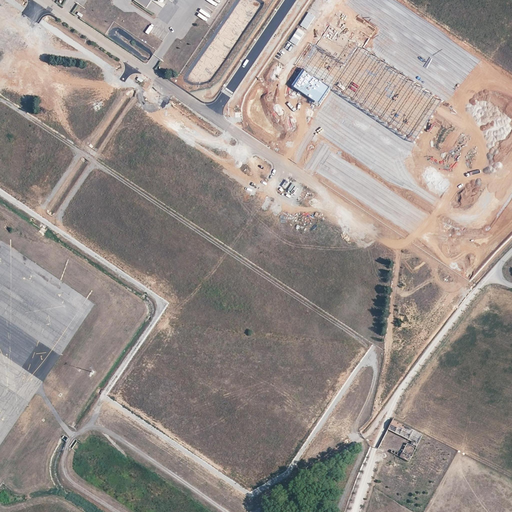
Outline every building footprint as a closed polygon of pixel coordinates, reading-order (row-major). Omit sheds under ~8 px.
[(131,0),(145,9),(150,0),(131,0)] [(339,12),(316,45),(345,65),(358,45),(350,40),(357,30),(360,26),(339,12)] [(369,38),(357,30),(350,40),(358,45),(362,48),(369,38)] [(345,65),(316,45),(301,68),(303,69),(330,87),(416,145),(444,103),(362,48),(358,45),(345,65)] [(330,87),(303,69),(292,86),(318,104),(330,87)] [(176,378),(178,375),(207,330),(213,321),(201,313),(164,370),(176,378)] [(293,391),(207,330),(178,375),(262,434),(293,391)] [(392,419),(388,429),(412,441),(411,444),(407,442),(400,456),(409,460),(423,434),(392,419)]
